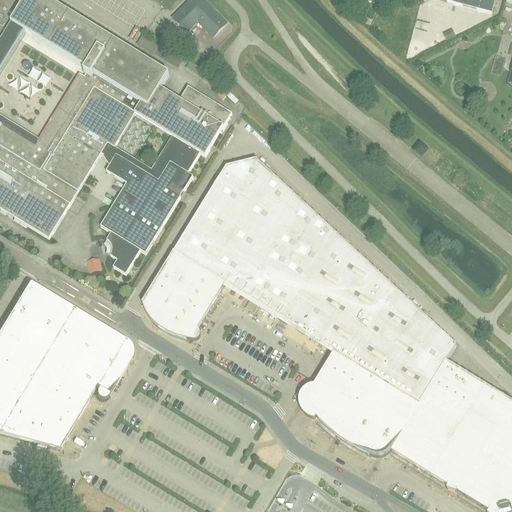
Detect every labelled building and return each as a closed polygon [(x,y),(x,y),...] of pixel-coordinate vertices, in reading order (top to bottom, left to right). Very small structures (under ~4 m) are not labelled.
[(0,0),(0,210),(8,215),(15,220),(22,224),(25,226),(49,241),(51,239),(53,235),(60,223),(62,220),(66,213),(68,210),(75,199),(77,196),(83,186),(85,182),(89,176),(96,164),(101,155),(113,162),(106,173),(116,179),(125,184),(127,185),(113,207),(112,209),(104,223),(101,228),(111,234),(107,241),(110,245),(112,249),(112,253),(110,257),(117,262),(113,268),(126,276),(140,252),(146,256),(181,199),(165,189),(169,183),(184,192),(193,178),(188,175),(200,155),(205,158),(210,151),(213,146),(219,135),(224,129),(232,115),(188,88),(180,102),(171,96),(161,90),(169,76),(148,63),(44,0),(0,0)] [(228,25),(202,0),(192,0),(173,20),(187,34),(198,24),(213,39),(228,25)] [(492,15),(495,0),(497,0),(499,0),(498,0),(447,0),(447,2),(453,4),(453,5),(492,15)] [(178,70),(184,61),(159,47),(160,46),(143,35),(137,45),(178,70)] [(429,151),(421,145),(415,153),(423,159),(429,151)] [(443,155),(434,162),(439,169),(449,163),(443,155)] [(225,287),(226,286),(334,353),(334,354),(332,357),(314,387),(309,389),(304,391),(301,396),(299,400),(298,406),(300,411),(303,415),(307,419),(312,421),(314,420),(315,418),(321,424),(328,431),(340,441),(357,451),(371,458),(375,460),(380,460),(384,459),(388,457),(391,453),(431,478),(486,387),(446,363),(456,347),(256,161),(226,169),(142,306),(146,315),(152,323),(159,330),(168,335),(177,339),(187,342),(191,343),(194,343),(197,342),(199,340),(200,336),(198,333),(197,332),(225,287)] [(87,262),(87,266),(89,274),(101,272),(99,264),(99,260),(87,262)] [(0,436),(5,437),(59,452),(96,393),(109,400),(132,361),(133,360),(133,358),(133,357),(133,355),(133,354),(133,353),(133,351),(132,350),(131,349),(131,347),(130,346),(129,345),(128,344),(127,344),(29,287),(0,334),(0,436)] [(511,403),(486,387),(431,478),(486,511),(502,511),(511,510),(511,509),(511,403)]
